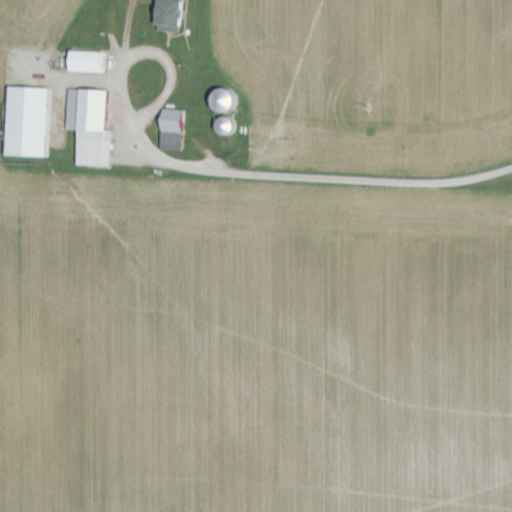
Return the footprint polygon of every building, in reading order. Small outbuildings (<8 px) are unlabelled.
[(162,0),(162,28),(186,29),(187,0),(162,0)] [(74,68),(108,69),(108,49),(75,48),(74,68)] [(55,85),(14,84),(12,153),(52,154),(55,85)] [(70,127),(83,128),(82,163),(115,164),(116,127),(111,127),(113,87),(72,85),(70,127)] [(189,108),(168,106),(165,130),(175,131),(173,142),(166,141),(165,146),(185,149),(189,108)]
